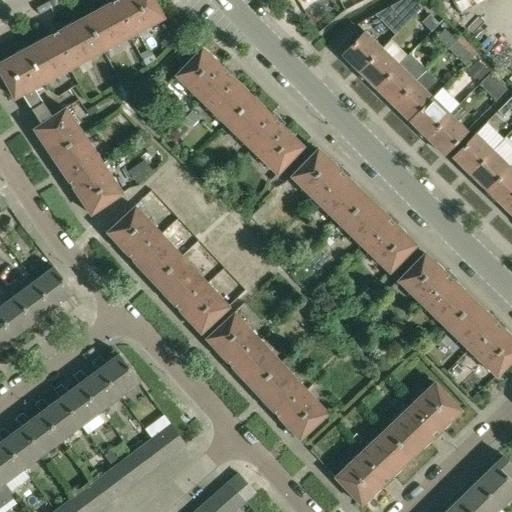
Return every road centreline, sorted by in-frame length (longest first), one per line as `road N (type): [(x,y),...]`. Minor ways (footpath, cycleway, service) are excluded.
road 1 (tertiary): [(511,289),(226,0)]
road 2 (residential): [(307,511),(121,317)]
road 3 (residential): [(121,317),(0,162)]
road 4 (residential): [(121,317),(0,406)]
road 5 (residential): [(406,511),(511,414)]
